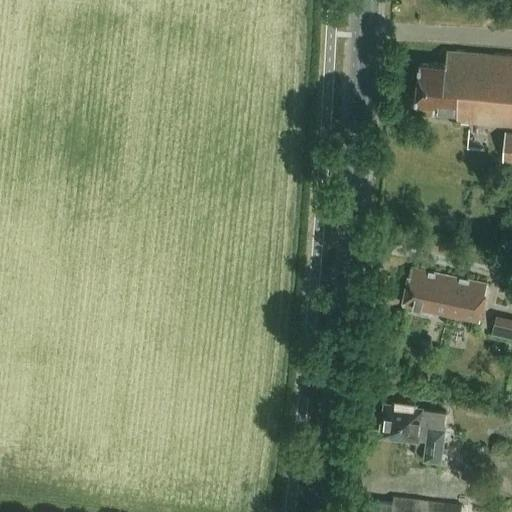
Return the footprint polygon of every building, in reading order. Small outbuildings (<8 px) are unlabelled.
[(420,63),(418,101),(436,102),(436,110),(459,112),(458,119),(482,120),(482,122),(511,124),(511,56),(446,50),(445,64),(420,63)] [(511,132),(505,132),(502,162),(511,163),(511,132)] [(405,302),(450,311),(448,319),(476,324),(477,316),(483,284),(437,274),(437,275),(412,269),(405,302)] [(511,332),(511,313),(494,309),(489,326),(511,332)] [(430,356),(433,341),(422,338),(418,353),(430,356)] [(381,428),(383,431),(383,433),(419,437),(429,438),(427,455),(438,456),(444,411),(386,404),(384,420),(382,422),(381,428)] [(392,502),(372,500),(370,511),(457,511),(458,505),(434,502),(434,501),(392,496),(392,502)]
